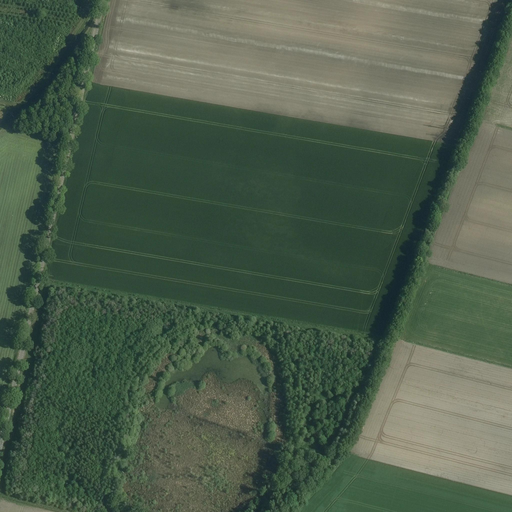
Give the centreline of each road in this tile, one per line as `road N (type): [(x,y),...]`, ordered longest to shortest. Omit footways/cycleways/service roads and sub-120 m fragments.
road 1 (tertiary): [(98,16),(0,445)]
road 2 (track): [(98,16),(47,94),(0,133)]
